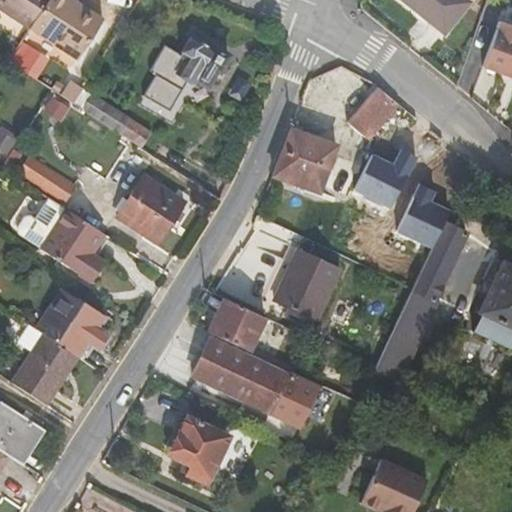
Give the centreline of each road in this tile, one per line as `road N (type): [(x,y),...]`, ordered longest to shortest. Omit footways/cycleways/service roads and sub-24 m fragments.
road 1 (secondary): [(315,19),(202,250),(45,511)]
road 2 (secondary): [(511,170),(368,51),(315,19)]
road 3 (unknown): [(84,447),(215,511)]
